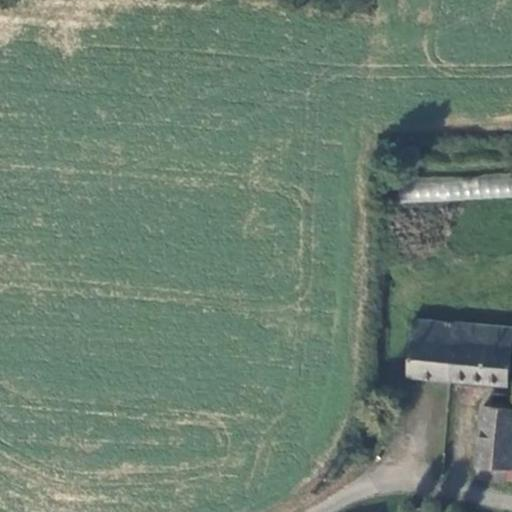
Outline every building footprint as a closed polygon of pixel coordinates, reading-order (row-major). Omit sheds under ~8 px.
[(511,173),(446,175),(446,199),(511,197),(511,173)] [(448,377),(453,322),(407,320),(403,373),(448,377)] [(511,342),(511,326),(453,322),(448,377),(508,382),(511,342)] [(483,404),(477,463),(511,466),(511,394),(494,392),(493,405),(483,404)] [(511,466),(477,463),(477,477),(511,481),(511,466)]
